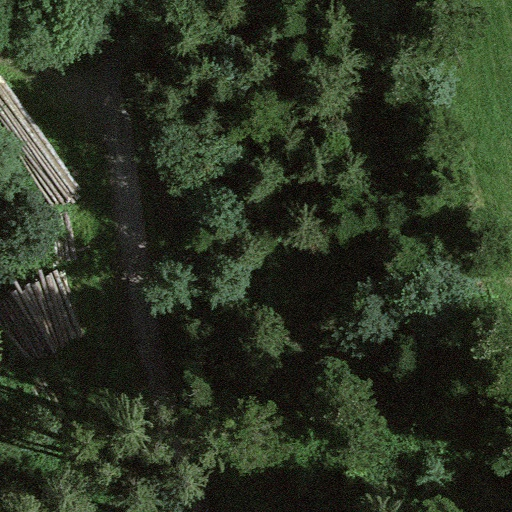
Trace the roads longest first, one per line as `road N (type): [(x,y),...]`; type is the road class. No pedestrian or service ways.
road 1 (track): [(123,0),(154,354),(168,420),(203,511)]
road 2 (track): [(133,99),(0,47)]
